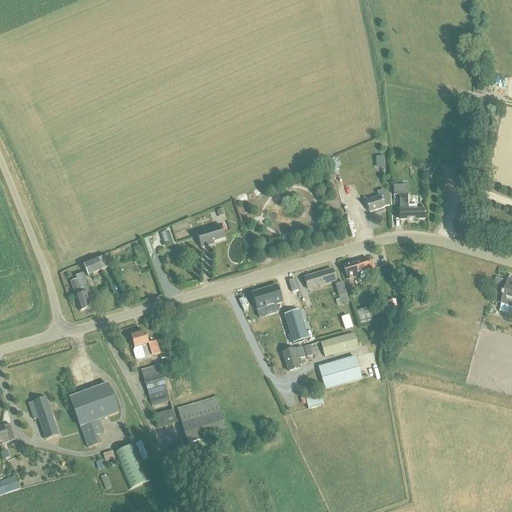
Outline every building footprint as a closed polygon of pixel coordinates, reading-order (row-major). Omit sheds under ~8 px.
[(406,186),(392,187),(393,197),(398,196),(399,221),(424,220),(424,211),(416,212),(415,206),(407,206),(406,196),(406,186)] [(353,211),(355,218),(388,207),(383,192),(376,194),(378,199),(353,208),(352,206),(343,209),(344,214),(353,211)] [(196,233),(200,248),(208,246),(207,244),(223,239),(219,226),(196,233)] [(170,228),(163,231),(167,242),(174,240),(170,228)] [(155,235),(143,240),(148,255),(152,254),(147,240),(151,239),(152,243),(157,241),(155,235)] [(105,255),(82,265),(87,276),(110,266),(105,255)] [(356,263),(343,267),(347,281),(360,277),(371,274),(370,271),(375,269),(373,260),(368,262),(368,259),(356,263)] [(297,278),(291,279),(293,291),(307,288),(303,270),(295,271),(297,278)] [(305,278),(308,289),(335,281),(332,270),(305,278)] [(151,272),(144,275),(150,290),(156,287),(151,272)] [(76,280),(70,282),(79,311),(90,308),(86,294),(88,293),(82,273),(74,276),(76,280)] [(511,280),(508,280),(505,293),(503,293),(502,295),(504,296),(502,302),(511,305),(511,280)] [(343,282),(335,284),(341,305),(349,303),(343,282)] [(263,309),(282,303),(277,286),(252,294),(257,311),(260,319),(265,317),(263,309)] [(285,298),(289,311),(296,309),(291,296),(285,298)] [(382,304),(385,318),(399,315),(395,300),(382,304)] [(359,310),(363,323),(375,320),(371,306),(359,310)] [(299,312),(284,316),(293,345),(308,340),(299,312)] [(351,313),(343,316),(347,330),(356,327),(351,313)] [(146,333),(132,337),(135,349),(134,352),(136,360),(139,362),(146,359),(160,355),(157,343),(149,345),(146,333)] [(324,358),(358,348),(354,334),(321,344),(320,342),(309,345),(309,346),(304,348),(307,358),(323,353),(324,358)] [(293,349),(284,352),(289,371),(299,368),(297,360),(305,358),(302,348),(294,350),(293,349)] [(361,380),(355,358),(318,369),(325,390),(361,380)] [(142,371),(154,415),(172,410),(159,366),(142,371)] [(99,421),(117,414),(107,385),(69,398),(88,449),(98,445),(95,437),(104,434),(99,421)] [(323,406),(319,393),(305,397),(308,410),(323,406)] [(177,410),(188,444),(226,432),(215,397),(177,410)] [(29,404),(34,420),(38,419),(46,440),(59,436),(46,399),(29,404)] [(0,427),(0,443),(1,443),(2,445),(15,441),(10,425),(4,427),(4,426),(0,427)] [(147,483),(133,445),(112,453),(127,491),(147,483)] [(109,473),(103,474),(107,490),(112,488),(109,473)] [(0,480),(0,495),(22,489),(19,476),(0,480)]
